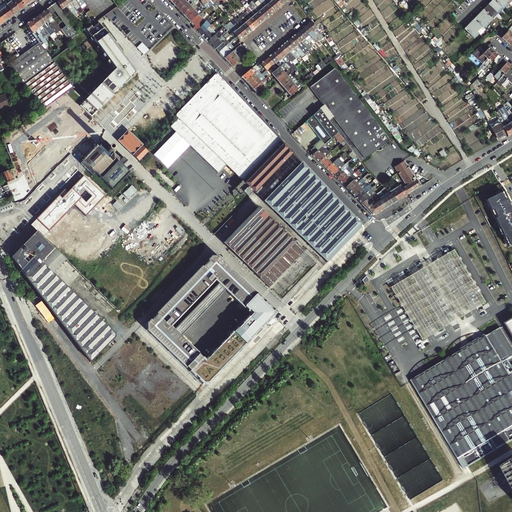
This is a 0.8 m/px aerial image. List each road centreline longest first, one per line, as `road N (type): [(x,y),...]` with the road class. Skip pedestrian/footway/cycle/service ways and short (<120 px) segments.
road 1 (tertiary): [(136,511),(166,469),(302,327)]
road 2 (tertiary): [(6,286),(104,511)]
road 3 (residential): [(232,78),(385,240)]
road 4 (unclassified): [(216,244),(89,372)]
road 5 (tertiary): [(385,240),(448,183),(511,144)]
road 6 (tertiary): [(302,327),(385,240)]
